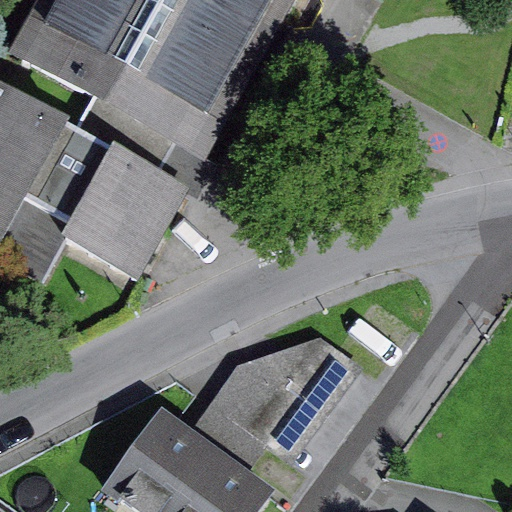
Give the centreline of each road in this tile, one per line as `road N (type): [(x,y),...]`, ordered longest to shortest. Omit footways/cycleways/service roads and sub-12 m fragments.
road 1 (residential): [(496,219),(384,241),(237,302),(0,427)]
road 2 (residential): [(496,219),(503,251),(328,511)]
